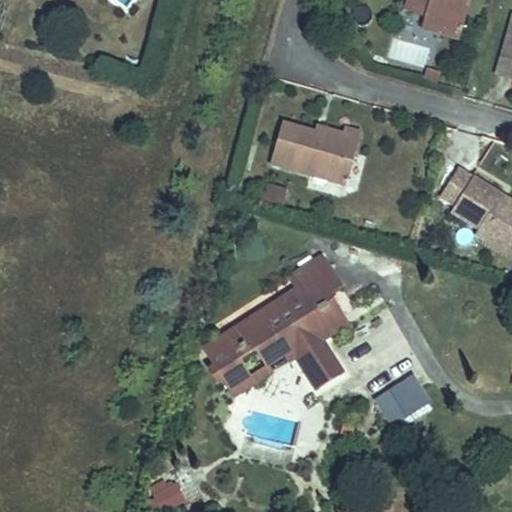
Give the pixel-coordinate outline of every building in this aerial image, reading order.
[(467,42),(478,0),(444,0),(444,2),(438,1),(435,0),(415,0),(413,12),(434,18),(430,31),(467,42)] [(445,86),(448,76),(435,73),(433,82),(445,86)] [(279,174),(322,185),(324,178),(359,187),(371,140),(355,136),(354,142),(334,136),(332,143),(291,131),(279,174)] [(511,211),(506,208),(511,200),(471,176),(454,204),(465,211),(460,218),(491,237),(487,244),(511,259),(511,211)] [(324,178),(322,185),(356,195),(359,187),(324,178)] [(310,297),(217,358),(242,398),(262,385),(251,368),(269,357),(279,374),(298,362),(302,369),(308,365),(335,348),(341,344),(327,321),(330,319),(325,312),(341,302),(354,293),(335,264),(302,285),(310,297)] [(360,332),(341,302),(325,312),(330,319),(327,321),(341,344),(360,332)] [(357,381),(335,348),(308,365),(330,399),(357,381)] [(376,397),(391,427),(433,406),(417,376),(376,397)] [(247,405),(267,392),(262,385),(242,398),(247,405)] [(363,450),(367,435),(357,433),(353,447),(363,450)] [(193,511),(185,496),(182,497),(178,490),(165,497),(169,507),(163,510),(163,511),(193,511)] [(193,511),(199,509),(190,492),(185,496),(193,511)]
